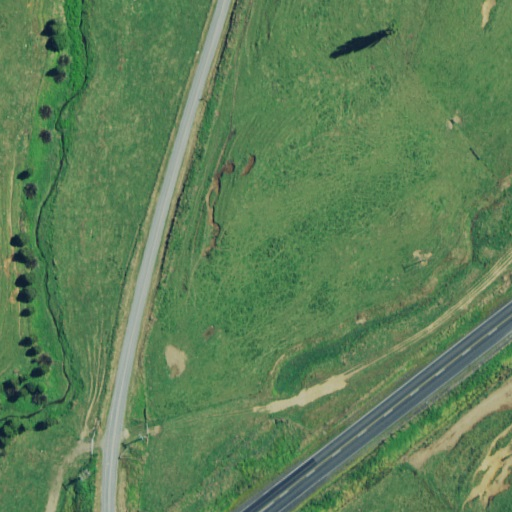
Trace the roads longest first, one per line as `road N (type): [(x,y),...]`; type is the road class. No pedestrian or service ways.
road 1 (unclassified): [(115,511),(110,475),(220,0)]
road 2 (trunk): [(511,321),(267,511)]
